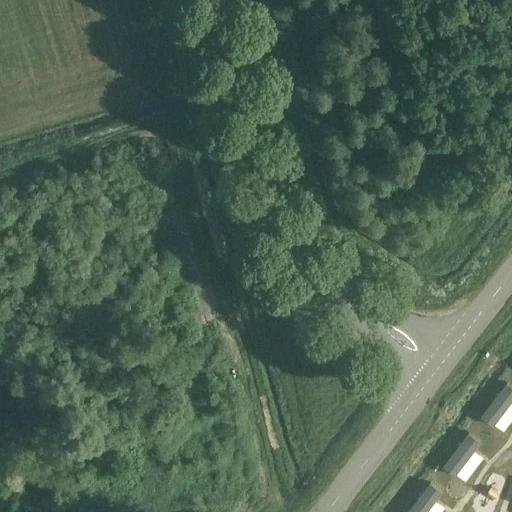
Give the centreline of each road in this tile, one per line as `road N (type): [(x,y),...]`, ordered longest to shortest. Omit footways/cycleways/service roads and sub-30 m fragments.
road 1 (unclassified): [(439,363),(317,275),(270,210),(207,0)]
road 2 (unclassified): [(327,511),(439,363)]
